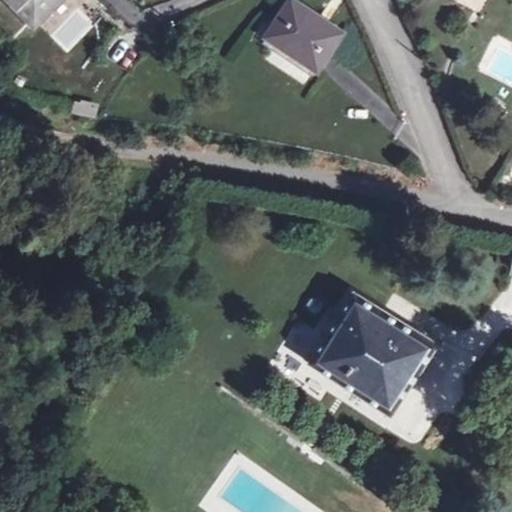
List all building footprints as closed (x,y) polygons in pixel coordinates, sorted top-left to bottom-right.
[(10,0),(32,22),(54,0),(10,0)] [(291,0),(267,35),(316,69),(341,33),(291,0)] [(508,107),(495,101),(490,111),(502,118),(508,107)] [(511,237),(502,236),(499,257),(511,260),(511,268),(511,269),(511,237)] [(163,278),(155,293),(167,300),(175,284),(163,278)] [(334,320),(308,362),(387,413),(434,344),(353,292),(338,313),(334,311),(331,313),(330,316),(334,320)]
